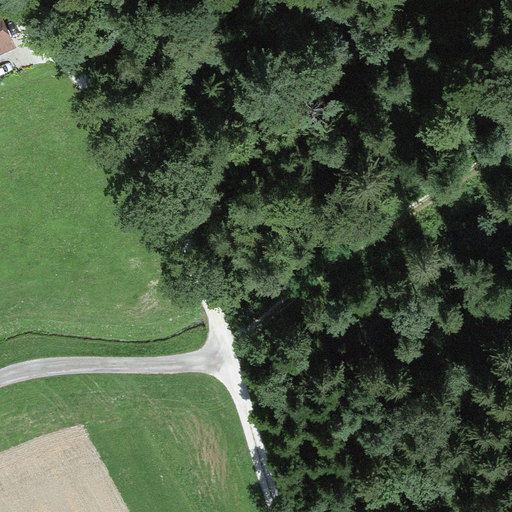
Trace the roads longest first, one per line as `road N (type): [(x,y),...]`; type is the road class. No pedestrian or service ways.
road 1 (track): [(276,511),(182,240),(134,149),(6,0)]
road 2 (track): [(511,142),(221,350)]
road 3 (track): [(0,377),(81,363),(225,362)]
